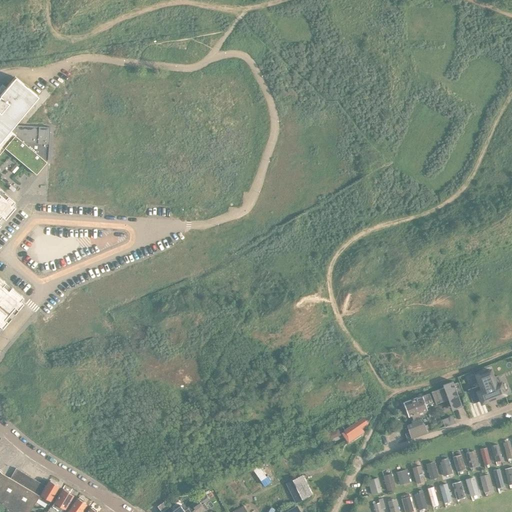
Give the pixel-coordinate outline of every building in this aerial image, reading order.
[(45,161),(47,160),(46,127),(16,125),(14,123),(37,96),(14,77),(6,87),(1,84),(0,85),(0,326),(1,327),(7,320),(4,318),(14,305),(17,308),(23,301),(20,299),(22,296),(10,285),(7,288),(2,284),(5,281),(0,276),(0,215),(4,218),(14,205),(11,202),(13,200),(7,194),(4,197),(0,193),(0,153),(4,148),(36,174),(46,162),(45,161)] [(39,96),(43,99),(50,92),(45,88),(39,96)] [(479,385),(467,390),(472,403),(479,400),(480,403),(487,400),(488,401),(488,400),(494,398),(495,398),(494,397),(503,394),(504,394),(497,375),(492,377),(489,369),(475,375),(479,385)] [(433,391),(431,392),(435,404),(447,399),(451,410),(461,406),(457,395),(461,394),(457,382),(453,384),(452,381),(442,384),(443,387),(433,391)] [(417,397),(402,402),(407,416),(426,410),(427,413),(434,411),(428,393),(422,395),(421,393),(416,394),(417,397)] [(347,436),(368,422),(363,415),(343,429),(347,436)] [(407,439),(410,438),(429,430),(424,416),(411,421),(411,423),(406,425),(408,432),(404,433),(407,439)] [(444,427),(454,423),(452,417),(442,421),(444,427)] [(336,427),(329,433),(333,438),(340,432),(336,427)] [(507,458),(511,456),(511,449),(509,439),(502,441),(507,458)] [(496,461),(502,459),(497,443),(491,445),(496,461)] [(487,446),(480,447),(483,464),(490,463),(487,446)] [(469,467),(478,464),(475,449),(466,451),(469,467)] [(295,467),(303,465),(299,451),(291,453),(295,467)] [(453,456),(456,470),(465,468),(461,453),(453,456)] [(439,459),(443,475),(452,472),(448,457),(439,459)] [(429,478),(438,476),(434,460),(425,462),(429,478)] [(261,481),(273,475),(267,462),(254,468),(261,481)] [(420,464),(412,466),(416,481),(424,478),(420,464)] [(15,468),(9,478),(14,481),(20,471),(15,468)] [(407,468),(396,471),(399,483),(410,481),(407,468)] [(253,489),(260,484),(249,469),(241,474),(253,489)] [(24,486),(19,483),(14,481),(9,478),(0,472),(0,471),(0,503),(4,506),(8,511),(28,511),(39,495),(34,492),(29,489),(24,486)] [(25,474),(20,471),(14,481),(19,483),(25,474)] [(392,473),(384,474),(386,489),(394,488),(392,473)] [(483,491),(492,488),(488,473),(479,475),(483,491)] [(24,486),(30,477),(25,474),(19,483),(24,486)] [(465,478),(470,495),(480,492),(475,475),(465,478)] [(368,479),(373,494),(381,491),(376,476),(368,479)] [(35,479),(30,477),(24,486),(29,489),(35,479)] [(238,478),(230,483),(238,497),(246,492),(238,478)] [(34,492),(40,482),(35,479),(29,489),(34,492)] [(58,487),(48,480),(37,498),(48,505),(58,487)] [(455,498),(464,497),(462,480),(453,482),(455,498)] [(40,482),(34,492),(39,495),(45,485),(40,482)] [(443,502),(451,500),(447,482),(439,484),(443,502)] [(281,501),(284,499),(287,504),(293,500),(284,484),(278,488),(280,492),(276,494),(281,501)] [(427,487),(433,506),(439,504),(433,485),(427,487)] [(225,503),(233,499),(226,487),(218,492),(225,503)] [(62,511),(73,495),(61,488),(51,506),(61,511),(62,511)] [(187,508),(184,510),(184,511),(190,511),(208,499),(205,494),(203,489),(200,490),(203,495),(197,499),(190,504),(186,507),(187,508)] [(415,491),(417,508),(426,507),(424,490),(415,491)] [(404,511),(406,511),(414,510),(410,495),(401,498),(404,511)] [(81,499),(81,498),(80,498),(79,498),(78,498),(77,498),(76,497),(65,511),(80,511),(86,504),(82,501),(82,500),(81,499)] [(390,511),(399,511),(396,498),(387,500),(390,511)] [(200,511),(212,504),(208,499),(190,511),(200,511)] [(383,511),(382,508),(384,507),(383,500),(374,501),(375,511),(383,511)] [(163,501),(156,506),(160,511),(168,507),(163,501)] [(260,511),(272,511),(267,501),(257,506),(260,511)]
